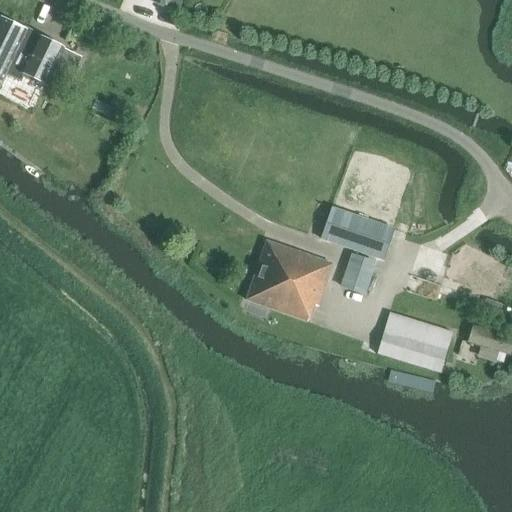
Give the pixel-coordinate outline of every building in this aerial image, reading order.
[(169,0),(148,0),(165,8),(169,0)] [(51,72),(63,77),(73,55),(62,50),(63,49),(0,18),(0,85),(6,73),(18,79),(21,73),(45,85),(51,72)] [(81,35),(71,30),(66,40),(77,45),(81,35)] [(121,112),(109,107),(105,116),(117,121),(121,112)] [(331,209),(321,240),(383,261),(393,230),(331,209)] [(266,242),(259,262),(246,300),(248,301),(247,306),(258,309),(260,305),(307,320),(312,306),(317,308),(332,264),(266,242)] [(364,295),(375,264),(351,255),(340,287),(364,295)] [(497,314),(500,304),(491,301),(487,310),(497,314)] [(389,314),(377,355),(439,373),(451,333),(389,314)] [(511,356),(511,342),(471,330),(468,343),(511,356)]
